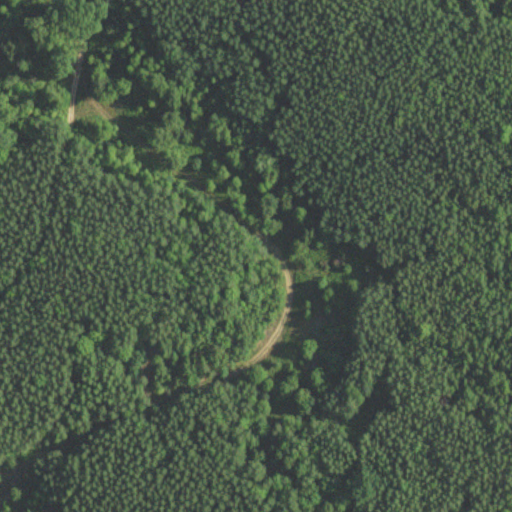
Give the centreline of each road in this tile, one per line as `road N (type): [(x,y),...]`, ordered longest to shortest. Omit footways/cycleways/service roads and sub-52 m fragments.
road 1 (track): [(0,489),(57,451),(239,373),(262,354),(289,296),(278,256),(97,104),(78,75),(93,0)]
road 2 (track): [(0,297),(52,227),(78,75)]
